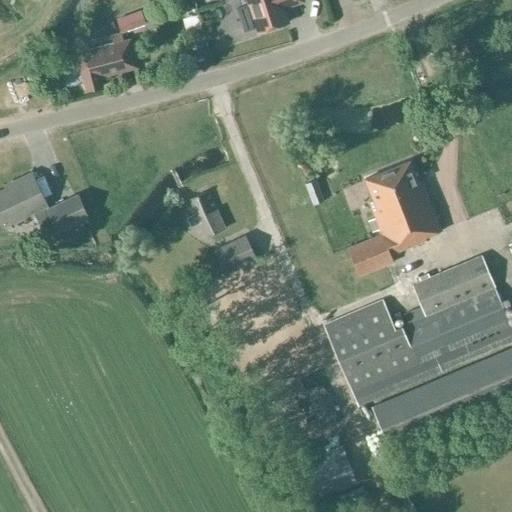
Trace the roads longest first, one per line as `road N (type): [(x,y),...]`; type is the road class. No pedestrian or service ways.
road 1 (unclassified): [(0,135),(209,81),(428,0)]
road 2 (track): [(209,81),(330,373)]
road 3 (track): [(404,10),(479,208)]
